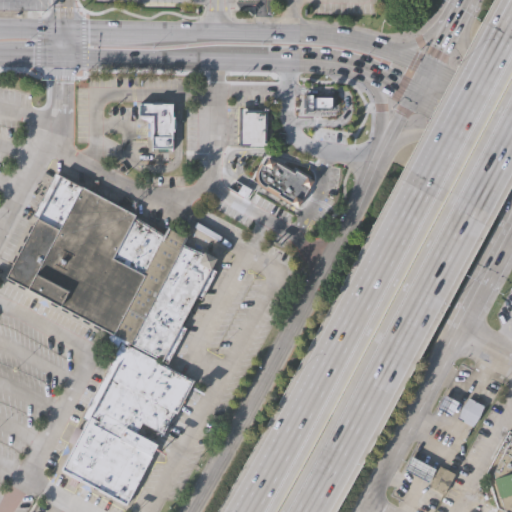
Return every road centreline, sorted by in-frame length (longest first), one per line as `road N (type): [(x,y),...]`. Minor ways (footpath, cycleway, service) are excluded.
road 1 (secondary): [(418,98),(190,511)]
road 2 (motorway): [(422,193),(249,511)]
road 3 (motorway): [(437,200),(266,511)]
road 4 (motorway): [(277,511),(445,204)]
road 5 (motorway): [(299,511),(463,213)]
road 6 (primary): [(511,112),(433,71),(358,45),(218,34)]
road 7 (secondary): [(483,297),(506,210),(497,180),(433,147),(380,166)]
road 8 (secondary): [(364,511),(460,338)]
road 9 (primary): [(65,57),(217,60)]
road 10 (primary): [(218,34),(66,32)]
road 11 (primary): [(217,60),(361,69)]
